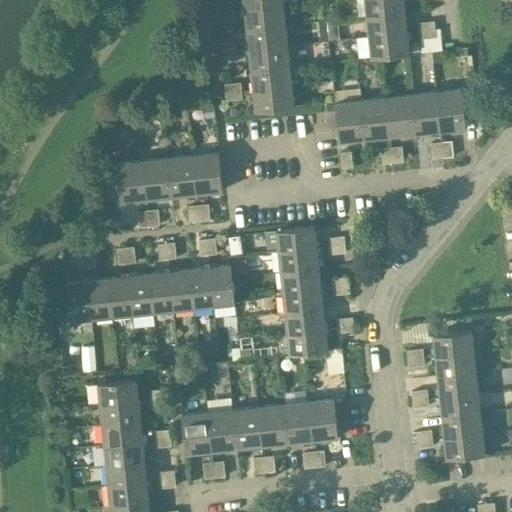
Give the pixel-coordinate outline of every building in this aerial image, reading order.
[(216,2),(217,11),(233,10),(232,0),(216,2)] [(243,0),(245,8),(283,4),(282,0),(243,0)] [(364,0),(366,16),(405,11),(403,0),(364,0)] [(245,8),(247,29),(286,25),(283,4),(245,8)] [(218,18),(234,17),(233,10),(217,11),(218,18)] [(405,11),(366,16),(368,35),(407,31),(405,11)] [(321,40),(336,40),(335,19),(320,20),(321,40)] [(434,20),(418,21),(419,30),(435,28),(434,20)] [(286,25),(247,29),(249,49),(288,45),(286,25)] [(436,36),(435,28),(419,30),(420,38),(436,36)] [(405,52),(409,52),(407,31),(368,35),(370,56),(380,55),(405,52)] [(221,43),(221,52),(238,50),(236,41),(221,43)] [(288,45),(249,49),(251,69),(290,65),(288,45)] [(222,59),(239,57),(238,50),(221,52),(222,59)] [(290,65),(251,69),(253,89),(292,85),(290,65)] [(225,83),(226,92),(242,91),(241,81),(225,83)] [(255,111),(294,106),(292,85),(253,89),(255,111)] [(334,111),(337,139),(363,136),(359,99),(360,99),(359,88),(334,90),(335,101),(333,101),(334,111)] [(462,88),(436,91),(439,129),(466,126),(462,88)] [(226,99),(243,98),(242,91),(226,92),(226,99)] [(436,91),(410,93),(414,131),(439,129),(436,91)] [(414,131),(410,93),(385,96),(389,134),(414,131)] [(359,99),(363,136),(389,134),(385,96),(360,99),(359,99)] [(452,140),(441,141),(442,156),(454,155),(452,140)] [(431,142),(432,158),(442,156),(441,141),(431,142)] [(402,145),(390,146),(392,162),(404,160),(402,145)] [(383,163),(392,162),(390,146),(381,147),(383,163)] [(351,150),(340,151),(342,167),(353,166),(351,150)] [(223,190),(219,152),(193,155),(197,193),(223,190)] [(197,193),(193,155),(168,158),(172,196),(197,193)] [(168,158),(143,160),(147,198),(172,196),(168,158)] [(117,163),(121,201),(147,198),(143,160),(117,163)] [(210,218),(208,203),(198,204),(200,219),(210,218)] [(187,205),(189,220),(200,219),(198,204),(187,205)] [(158,208),(148,209),(150,225),(160,224),(158,208)] [(138,210),(139,226),(150,225),(148,209),(138,210)] [(276,230),(278,251),(316,247),(314,226),(276,230)] [(328,236),(329,245),(345,243),(344,235),(328,236)] [(198,238),(200,254),(209,253),(208,237),(198,238)] [(215,237),(208,237),(209,253),(216,253),(215,237)] [(174,241),(167,242),(169,258),(176,257),(174,241)] [(158,243),(160,259),(169,258),(167,242),(158,243)] [(330,253),(346,251),(345,243),(329,245),(330,253)] [(136,261),(134,245),(127,246),(128,262),(136,261)] [(117,247),(119,263),(128,262),(127,246),(117,247)] [(278,251),(281,271),(318,267),(316,247),(278,251)] [(76,251),(78,267),(88,266),(86,250),(76,251)] [(94,250),(86,250),(88,266),(95,266),(94,250)] [(233,276),(232,264),(210,266),(214,305),(235,303),(235,296),(233,276)] [(210,266),(190,268),(194,307),(214,305),(210,266)] [(321,287),(318,267),(281,271),(283,291),(321,287)] [(194,307),(190,268),(170,270),(174,309),(194,307)] [(170,270),(150,272),(154,311),(174,309),(170,270)] [(154,311),(150,272),(129,274),(133,313),(154,311)] [(133,313),(129,274),(109,276),(113,315),(133,313)] [(348,275),(332,277),(333,285),(349,283),(348,275)] [(109,276),(89,278),(93,317),(113,315),(109,276)] [(68,280),(72,319),(93,317),(89,278),(68,280)] [(350,292),(349,283),(333,285),(334,294),(350,292)] [(323,307),(321,287),(283,291),(285,311),(323,307)] [(323,307),(285,311),(288,331),(325,327),(323,307)] [(352,316),(336,318),(337,325),(353,324),(352,316)] [(59,324),(62,350),(79,348),(75,322),(59,324)] [(338,334),(354,333),(353,324),(337,325),(338,334)] [(303,351),(328,348),(325,327),(288,331),(290,352),(303,351)] [(433,334),(435,355),(475,351),(472,330),(433,334)] [(407,349),(408,359),(424,357),(423,347),(407,349)] [(435,355),(437,376),(477,371),(475,351),(435,355)] [(408,366),(424,364),(424,357),(408,359),(408,366)] [(437,376),(440,396),(479,391),(477,371),(437,376)] [(137,378),(99,382),(101,403),(139,399),(137,378)] [(165,388),(149,389),(150,398),(166,396),(165,388)] [(411,390),(412,399),(428,397),(427,388),(411,390)] [(440,396),(442,416),(482,411),(479,391),(440,396)] [(151,406),(168,404),(166,396),(150,398),(151,406)] [(334,397),(308,400),(312,439),(338,436),(334,397)] [(413,406),(429,404),(428,397),(412,399),(413,406)] [(141,419),(139,399),(101,403),(103,423),(141,419)] [(283,403),(287,441),(312,439),(308,400),(283,403)] [(283,403),(258,405),(262,444),(287,441),(283,403)] [(258,405),(233,408),(237,447),(262,444),(258,405)] [(233,408),(208,411),(212,449),(237,447),(233,408)] [(182,413),(186,452),(212,449),(208,411),(182,413)] [(482,411),(442,416),(444,436),(484,431),(482,411)] [(103,423),(106,444),(144,440),(141,419),(103,423)] [(170,428),(154,430),(155,438),(171,437),(170,428)] [(415,430),(416,439),(432,438),(431,428),(415,430)] [(447,457),(487,452),(484,431),(444,436),(447,457)] [(172,445),(171,437),(155,438),(156,446),(172,445)] [(417,447),(433,445),(432,438),(416,439),(417,447)] [(146,460),(144,440),(106,444),(108,464),(146,460)] [(324,449),(313,450),(315,466),(325,465),(324,449)] [(303,451),(304,467),(315,466),(313,450),(303,451)] [(276,470),(274,454),(263,455),(265,471),(276,470)] [(252,456),(254,472),(265,471),(263,455),(252,456)] [(223,459),(213,461),(215,477),(225,476),(223,459)] [(148,480),(146,460),(108,464),(110,484),(148,480)] [(203,462),(204,478),(215,477),(213,461),(203,462)] [(175,469),(158,470),(159,479),(176,477),(175,469)] [(176,485),(176,477),(159,479),(160,487),(176,485)] [(150,500),(148,480),(110,484),(112,505),(150,500)] [(151,511),(150,500),(112,505),(113,511),(151,511)] [(495,511),(494,501),(485,502),(486,511),(495,511)] [(477,503),(478,511),(486,511),(485,502),(477,503)]
